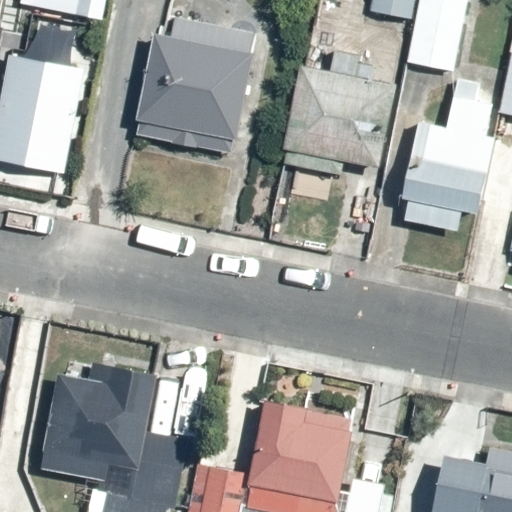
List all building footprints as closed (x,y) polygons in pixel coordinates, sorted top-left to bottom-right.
[(3,0),(3,4),(105,18),(107,0),(3,0)] [(367,0),(325,0),(318,46),(358,53),(367,0)] [(411,0),(373,0),(372,11),(408,17),(411,0)] [(466,0),(423,0),(411,65),(452,73),(466,0)] [(172,37),(155,36),(137,134),(235,156),(261,32),(178,15),(172,37)] [(0,69),(9,23),(0,20),(0,69)] [(511,49),(509,49),(499,114),(511,116),(511,49)] [(86,70),(4,54),(0,73),(0,163),(67,176),(86,70)] [(301,65),(281,162),(343,176),(346,164),(384,170),(397,86),(301,65)] [(420,123),(405,198),(479,215),(496,140),(486,138),(493,106),(455,98),(448,128),(420,123)] [(159,376),(95,363),(91,383),(59,376),(40,469),(108,482),(111,466),(140,471),(159,376)] [(333,511),(350,416),(266,401),(248,505),(285,511),(333,511)] [(511,511),(511,452),(488,448),(485,463),(446,456),(434,511),(511,511)] [(164,511),(166,504),(89,489),(84,511),(164,511)]
